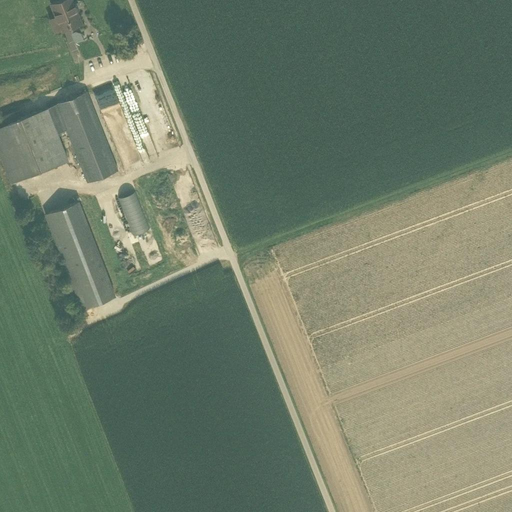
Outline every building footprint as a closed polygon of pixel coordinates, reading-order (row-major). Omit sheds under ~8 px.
[(80,22),(76,10),(73,4),(71,0),(58,0),(51,3),(56,16),(50,18),(55,31),(61,28),(62,29),(80,22)] [(147,72),(126,80),(157,161),(178,152),(147,72)] [(118,83),(95,91),(124,167),(147,158),(118,83)] [(86,91),(17,119),(0,125),(0,154),(11,182),(68,160),(57,133),(67,129),(87,181),(117,170),(86,91)] [(0,110),(0,116),(14,111),(12,106),(0,110)] [(0,116),(0,125),(17,119),(14,111),(0,116)] [(182,163),(162,171),(194,252),(214,244),(182,163)] [(132,235),(149,229),(135,191),(117,197),(132,235)] [(78,299),(81,308),(100,301),(114,295),(111,286),(78,201),(45,214),(78,299)]
